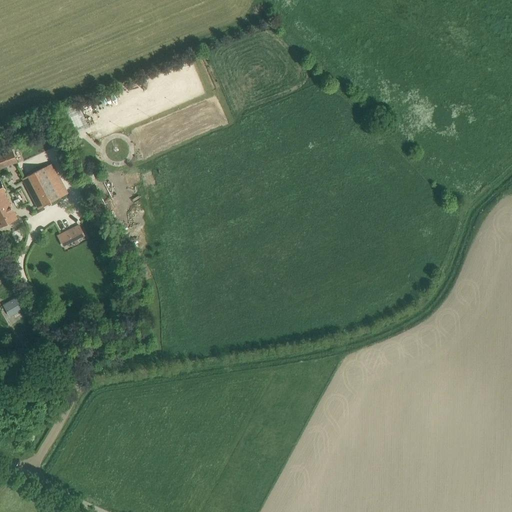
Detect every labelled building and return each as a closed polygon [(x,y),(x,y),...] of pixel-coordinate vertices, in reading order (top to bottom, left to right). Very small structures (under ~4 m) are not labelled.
[(0,150),(0,168),(16,163),(10,146),(0,150)] [(24,178),(35,199),(39,208),(68,193),(52,163),(24,178)] [(0,226),(17,218),(3,191),(6,190),(1,181),(0,181),(0,226)] [(63,245),(84,235),(80,225),(58,236),(63,245)] [(15,299),(4,305),(9,314),(20,307),(15,299)]
